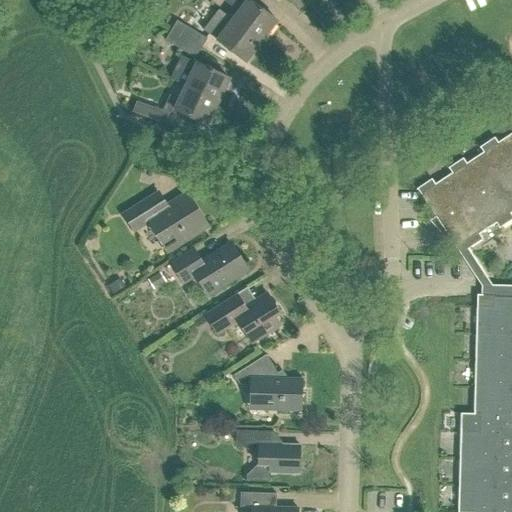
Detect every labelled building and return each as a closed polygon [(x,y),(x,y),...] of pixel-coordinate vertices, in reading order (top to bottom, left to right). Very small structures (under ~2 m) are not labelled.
[(233,20),(261,42),(277,21),(250,0),(223,0),(239,12),(233,20)] [(307,0),(289,0),(297,9),(307,0)] [(218,9),(203,30),(246,63),(261,42),(233,20),(218,9)] [(171,30),(201,48),(207,38),(177,21),(171,30)] [(195,58),(201,48),(171,30),(165,40),(195,58)] [(186,87),(218,102),(229,79),(197,63),(182,56),(172,77),(174,80),(186,86),(186,87)] [(207,126),(218,102),(186,87),(179,100),(170,96),(163,111),(137,101),(133,112),(165,124),(169,113),(175,110),(207,126)] [(511,127),(511,133),(506,138),(498,143),(494,138),(480,147),(483,153),(467,164),(463,158),(449,168),(452,173),(435,184),(432,179),(417,189),(436,218),(431,221),(450,242),(452,241),(481,286),(481,295),(493,295),(493,307),(476,307),(473,415),(460,415),(457,511),(511,511),(511,285),(492,285),(468,249),(482,239),(479,234),(496,223),(499,228),(511,219),(511,216),(510,213),(511,212),(511,126),(511,127)] [(167,205),(159,192),(124,214),(134,231),(148,222),(167,252),(208,227),(187,193),(167,205)] [(247,271),(230,244),(201,262),(193,249),(171,263),(184,283),(196,276),(208,295),(247,271)] [(156,292),(168,283),(160,273),(149,282),(156,292)] [(112,296),(126,288),(121,279),(107,287),(112,296)] [(280,315),(266,293),(245,306),(237,295),(205,315),(217,335),(238,321),(252,343),(280,326),(275,318),(280,315)] [(301,411),(302,379),(279,379),(279,375),(266,355),(233,375),(240,385),(251,385),(250,402),(266,403),(266,410),(301,411)] [(470,387),(471,367),(456,367),(456,387),(470,387)] [(236,430),(236,443),(252,453),(259,453),(258,465),(247,476),(247,480),(247,481),(270,482),(271,473),(299,474),(300,445),(269,444),(269,431),(261,431),(236,430)] [(456,464),(441,465),(442,487),(456,487),(456,464)] [(297,511),(298,508),(276,508),(276,494),(240,492),(240,508),(252,508),(251,511),(297,511)] [(219,503),(235,503),(235,493),(219,494),(219,503)]
